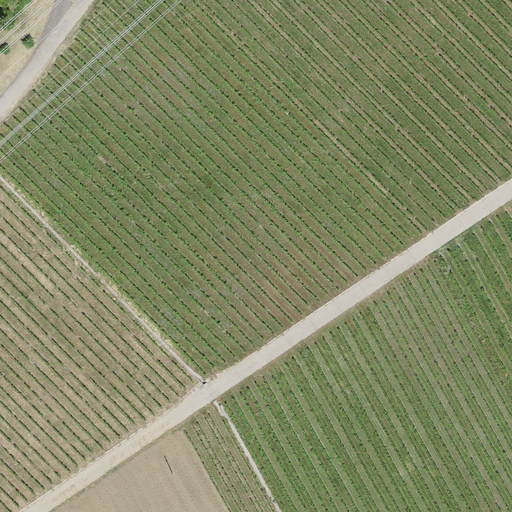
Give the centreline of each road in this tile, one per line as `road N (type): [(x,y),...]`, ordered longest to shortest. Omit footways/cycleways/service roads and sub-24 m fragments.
road 1 (track): [(511,180),(10,511)]
road 2 (track): [(76,0),(0,105)]
